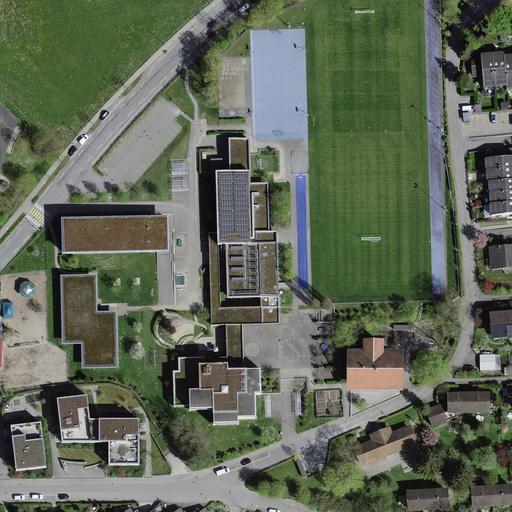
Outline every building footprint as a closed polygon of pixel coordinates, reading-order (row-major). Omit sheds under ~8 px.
[(506,85),(504,57),(504,54),(492,55),(495,86),(506,85)] [(495,86),(492,55),(481,56),(482,63),(472,63),(473,75),(482,75),(484,87),(495,86)] [(226,299),(242,298),(260,298),(260,313),(276,313),(276,307),(277,307),(275,243),(270,243),(270,231),(269,231),(268,190),(267,190),(267,183),(248,184),(248,173),(249,173),(249,147),(247,147),(246,139),(228,139),(229,172),(217,173),(218,245),(225,245),(226,299)] [(511,156),(486,159),(487,170),(511,167),(511,156)] [(488,182),(489,181),(511,179),(511,167),(487,170),(488,182)] [(511,179),(489,181),(490,193),(511,191),(511,179)] [(511,191),(490,193),(491,204),(511,202),(511,191)] [(511,202),(491,204),(490,204),(491,216),(511,214),(511,202)] [(151,249),(151,219),(63,221),(64,251),(151,249)] [(511,245),(490,247),(491,267),(511,265),(511,268),(511,245)] [(84,279),(64,279),(66,341),(85,341),(85,353),(95,353),(95,365),(114,365),(113,315),(94,316),(93,291),(84,291),(84,279)] [(226,299),(228,365),(228,370),(244,370),(242,298),(226,299)] [(511,313),(492,315),(494,335),(503,334),(503,336),(511,335),(511,313)] [(366,343),(366,357),(351,357),(351,384),(399,385),(399,358),(381,357),(381,343),(366,343)] [(495,355),(480,355),(480,370),(495,369),(495,355)] [(228,370),(228,365),(204,365),(204,358),(180,359),(181,371),(175,372),(175,392),(174,392),(174,405),(189,405),(189,409),(213,409),(213,423),(239,423),(239,419),(255,418),(255,395),(261,394),(261,393),(281,392),(281,377),(261,377),(261,369),(244,370),(228,370)] [(102,441),(101,415),(97,415),(94,392),(65,395),(68,441),(84,441),(102,441)] [(469,395),(449,396),(449,402),(449,412),(469,411),(469,395)] [(489,395),(469,395),(469,411),(489,411),(489,395)] [(449,402),(426,411),(432,427),(447,421),(444,413),(449,412),(449,402)] [(101,415),(102,441),(113,441),(113,465),(147,464),(147,443),(147,414),(101,415)] [(48,418),(17,420),(20,442),(22,470),(53,467),(48,418)] [(374,441),(356,449),(362,464),(416,443),(409,428),(391,435),(389,429),(372,436),(374,441)] [(511,493),(511,487),(492,488),(493,505),(511,503),(511,493)] [(301,491),(288,488),(286,496),(299,499),(301,491)] [(493,505),(492,488),(472,490),(473,506),(493,505)] [(447,491),(428,492),(429,508),(448,507),(447,491)] [(409,509),(429,508),(428,492),(408,493),(409,509)]
